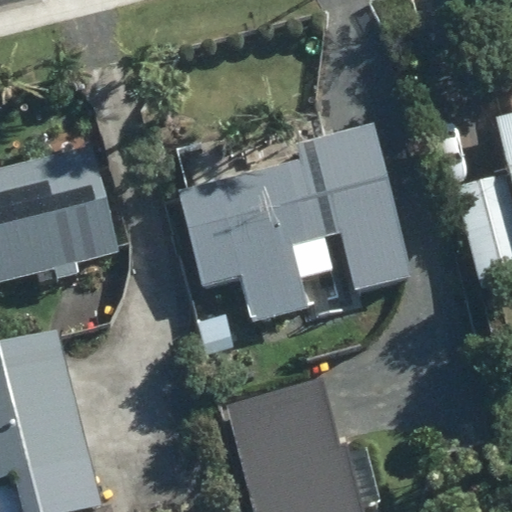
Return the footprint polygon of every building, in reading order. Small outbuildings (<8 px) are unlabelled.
[(511,84),(506,86),(511,106),(511,132),(493,138),(505,187),(453,200),(477,300),(511,291),(511,84)] [(87,163),(0,186),(0,299),(53,285),(55,294),(75,289),(73,280),(115,269),(87,163)] [(318,175),(177,211),(200,305),(237,295),(248,340),(305,326),(299,298),(333,290),(318,227),(330,224),(318,175)] [(371,215),(389,295),(440,283),(421,203),(371,215)] [(0,362),(0,497),(86,475),(54,349),(0,362)] [(356,511),(321,378),(223,404),(251,511),(356,511)]
